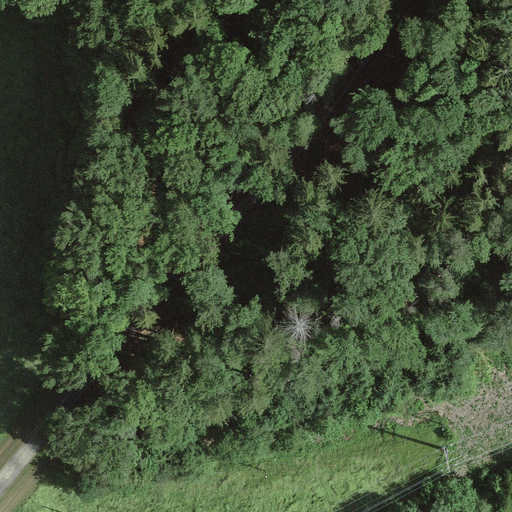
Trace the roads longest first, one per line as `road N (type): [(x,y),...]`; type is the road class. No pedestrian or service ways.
road 1 (unclassified): [(0,499),(314,128),(403,0)]
road 2 (track): [(314,128),(263,129),(206,112),(155,80),(117,0)]
